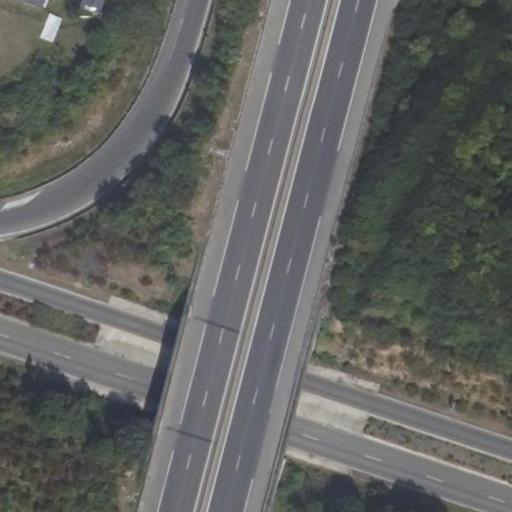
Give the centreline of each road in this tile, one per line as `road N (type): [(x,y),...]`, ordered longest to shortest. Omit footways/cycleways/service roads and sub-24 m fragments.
road 1 (primary): [(511,451),(0,280)]
road 2 (primary): [(0,335),(511,504)]
road 3 (primary): [(309,0),(177,511)]
road 4 (primary): [(228,511),(359,0)]
road 5 (primary): [(193,0),(168,83),(133,146),(84,189),(0,224)]
